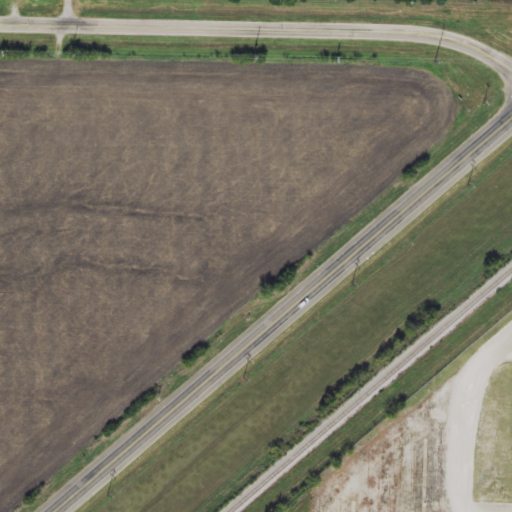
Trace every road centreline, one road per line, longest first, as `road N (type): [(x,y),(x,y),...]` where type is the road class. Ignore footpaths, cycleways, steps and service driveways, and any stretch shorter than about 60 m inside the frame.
road 1 (primary): [(57,511),(511,120)]
road 2 (residential): [(0,25),(427,35),(511,69)]
